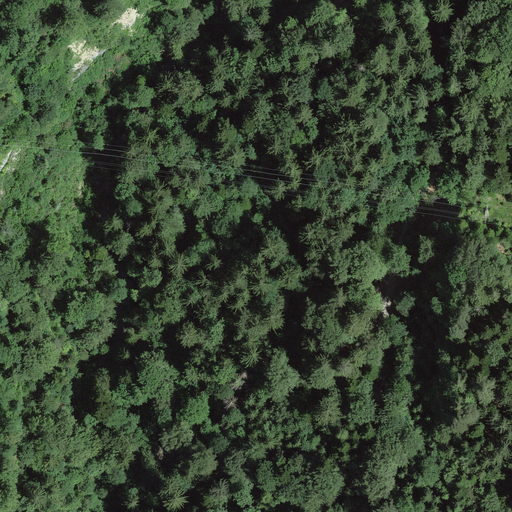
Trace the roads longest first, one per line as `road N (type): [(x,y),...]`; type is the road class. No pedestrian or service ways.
road 1 (track): [(379,381),(286,214),(246,166),(235,124)]
road 2 (track): [(416,511),(379,440),(379,381)]
